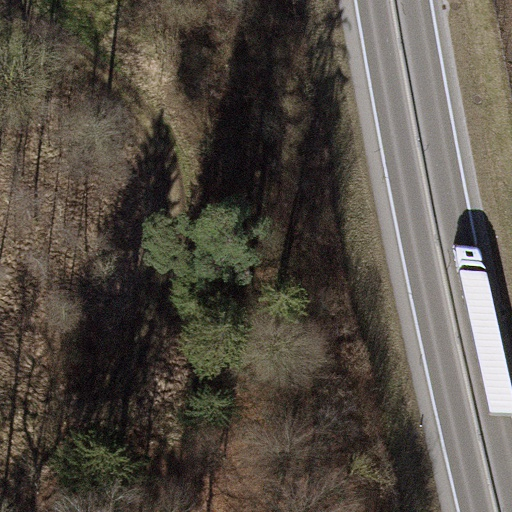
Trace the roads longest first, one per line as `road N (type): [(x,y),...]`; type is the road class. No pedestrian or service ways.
road 1 (track): [(0,0),(96,66),(159,138),(171,205),(155,290),(68,511)]
road 2 (trunk): [(377,0),(429,289),(481,511)]
road 3 (trunk): [(511,476),(467,283),(418,0)]
